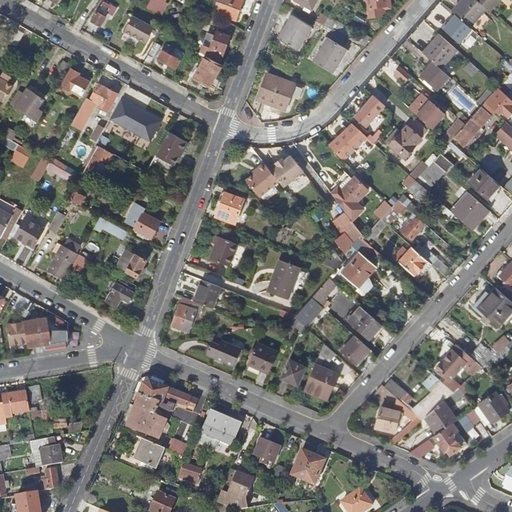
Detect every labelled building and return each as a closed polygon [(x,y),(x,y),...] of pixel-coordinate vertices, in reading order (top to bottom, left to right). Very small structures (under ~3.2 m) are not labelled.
[(164,2),(165,0),(149,0),(145,7),(160,16),(167,4),(164,2)] [(242,0),(219,0),(217,4),(220,5),(218,12),(225,15),(225,18),(234,22),(242,0)] [(295,0),(295,1),(312,10),(317,0),(295,0)] [(384,0),(367,0),(370,17),(381,16),(380,6),(386,6),(384,0)] [(486,8),(476,0),(461,0),(451,11),(455,15),(469,27),(486,8)] [(476,0),(486,8),(489,11),(499,0),(476,0)] [(108,9),(100,5),(92,22),(99,25),(108,9)] [(471,29),(469,27),(455,15),(447,23),(446,21),(440,27),(459,43),(471,29)] [(153,28),(132,16),(123,32),(144,44),(153,28)] [(279,40),(297,51),(311,27),(292,16),(284,30),(285,31),(279,40)] [(6,39),(11,42),(17,30),(12,27),(6,39)] [(23,33),(17,30),(11,42),(16,44),(23,33)] [(348,30),(345,36),(358,44),(362,37),(348,30)] [(204,56),(219,65),(223,53),(229,37),(216,32),(214,38),(209,37),(205,47),(202,55),(204,56)] [(433,62),(441,69),(457,51),(441,36),(435,43),(437,45),(427,57),(433,62)] [(314,62),(332,73),(341,59),(340,58),(345,49),(328,38),(314,62)] [(162,51),(157,59),(175,69),(180,60),(162,51)] [(209,86),(220,66),(219,65),(204,56),(193,78),(209,86)] [(58,71),(63,75),(69,65),(63,62),(58,71)] [(449,76),(441,69),(433,62),(420,77),(436,91),(449,76)] [(411,76),(400,67),(394,74),(405,83),(411,76)] [(79,74),(70,69),(60,86),(65,88),(62,93),(68,97),(71,92),(78,95),(86,81),(78,76),(79,74)] [(0,76),(0,98),(4,101),(12,86),(8,84),(11,78),(2,73),(0,76)] [(295,85),(266,74),(257,99),(268,104),(268,102),(286,108),(295,85)] [(89,99),(98,105),(97,107),(101,109),(100,113),(104,115),(116,95),(110,91),(111,89),(108,87),(107,90),(97,84),(89,99)] [(24,96),(18,93),(12,104),(39,120),(43,112),(39,109),(44,98),(28,89),(24,96)] [(477,101),(482,105),(484,102),(493,93),(488,89),(477,101)] [(511,103),(496,89),(493,93),(484,102),(494,111),(497,109),(506,117),(511,110),(511,103)] [(355,117),(366,127),(385,105),(374,96),(355,117)] [(161,121),(120,99),(108,120),(149,142),(161,121)] [(417,115),(431,128),(444,115),(430,101),(417,115)] [(494,111),(484,102),(482,105),(465,124),(454,137),(458,141),(458,142),(463,147),(490,116),(494,111)] [(465,124),(458,119),(454,124),(455,125),(446,135),(452,139),(454,137),(465,124)] [(511,149),(511,126),(506,122),(495,134),(511,149)] [(367,137),(353,124),(330,146),(343,160),(367,137)] [(421,139),(407,126),(390,145),(404,158),(421,139)] [(92,136),(98,139),(103,130),(97,128),(92,136)] [(7,129),(3,136),(12,141),(16,134),(7,129)] [(188,141),(170,130),(156,155),(172,164),(181,150),(183,151),(188,141)] [(98,182),(102,175),(94,170),(100,161),(108,165),(113,155),(98,146),(83,174),(98,182)] [(385,161),(389,155),(375,146),(371,152),(385,161)] [(32,157),(17,149),(11,161),(25,168),(32,157)] [(481,161),(468,150),(465,154),(477,165),(481,161)] [(433,161),(445,171),(447,173),(455,165),(440,152),(433,161)] [(278,166),(272,172),(278,179),(284,187),(304,171),(291,156),(285,161),(284,160),(277,165),(278,166)] [(68,167),(52,159),(50,163),(65,172),(68,167)] [(102,175),(108,165),(100,161),(94,170),(102,175)] [(415,181),(427,191),(445,171),(433,161),(415,181)] [(272,172),(264,162),(257,167),(259,169),(246,179),(258,195),(278,179),(272,172)] [(499,185),(481,169),(469,182),(488,198),(499,185)] [(367,191),(353,178),(342,190),(338,186),(331,193),(346,213),(352,221),(364,209),(356,202),(367,191)] [(415,181),(408,189),(427,206),(435,198),(427,191),(415,181)] [(148,207),(154,196),(144,191),(138,202),(148,207)] [(76,204),(79,206),(84,196),(77,193),(73,202),(76,204)] [(216,216),(235,223),(243,199),(224,193),(216,216)] [(453,214),(472,230),(489,211),(470,194),(453,214)] [(398,200),(417,217),(426,224),(430,220),(402,196),(398,200)] [(2,198),(0,200),(0,208),(12,215),(17,207),(2,198)] [(381,217),(393,206),(386,199),(375,211),(381,217)] [(0,235),(2,236),(13,216),(12,215),(0,208),(0,235)] [(66,216),(58,212),(49,230),(56,234),(66,216)] [(151,238),(159,222),(143,213),(134,229),(151,238)] [(357,247),(365,238),(360,232),(352,221),(346,213),(338,218),(353,237),(351,240),(357,247)] [(100,217),(96,225),(124,239),(128,230),(100,217)] [(426,224),(417,217),(402,233),(411,241),(426,224)] [(31,224),(20,218),(19,219),(10,235),(34,248),(44,229),(32,223),(31,224)] [(381,220),(368,234),(374,239),(386,225),(381,220)] [(71,263),(74,265),(79,256),(79,255),(77,254),(81,247),(68,240),(65,247),(58,243),(53,252),(57,255),(47,272),(62,280),(71,263)] [(217,262),(235,269),(244,247),(227,241),(223,253),(221,252),(217,262)] [(412,247),(408,252),(404,248),(394,258),(414,275),(427,260),(412,247)] [(366,278),(376,267),(359,252),(341,274),(358,288),(355,291),(358,293),(359,294),(362,295),(364,294),(370,286),(369,280),(366,278)] [(137,258),(128,254),(121,271),(140,279),(146,262),(145,261),(146,259),(138,256),(137,258)] [(86,260),(79,256),(74,265),(72,268),(79,272),(86,260)] [(89,261),(86,260),(79,272),(82,273),(89,261)] [(299,267),(280,260),(268,293),(287,300),(299,267)] [(511,286),(511,261),(499,277),(511,287),(511,286)] [(337,285),(330,278),(321,288),(328,295),(337,285)] [(228,289),(208,282),(200,304),(220,311),(228,289)] [(128,302),(133,293),(116,283),(105,301),(115,306),(121,297),(128,302)] [(312,298),(318,303),(320,304),(328,295),(321,288),(312,298)] [(511,302),(495,288),(489,295),(485,292),(474,304),(499,326),(511,310),(511,302)] [(182,297),(180,304),(191,308),(194,301),(182,297)] [(318,303),(312,298),(305,306),(311,311),(318,303)] [(180,304),(171,326),(188,332),(196,310),(191,308),(180,304)] [(311,311),(305,306),(295,317),(307,327),(317,316),(311,311)] [(385,328),(361,306),(348,321),(371,342),(385,328)] [(47,352),(68,348),(67,330),(47,318),(6,325),(10,346),(28,343),(29,347),(46,344),(47,352)] [(370,349),(355,336),(342,351),(357,364),(370,349)] [(206,354),(233,367),(241,349),(221,340),(219,345),(211,342),(206,354)] [(324,343),(320,352),(329,360),(335,353),(324,343)] [(256,346),(248,364),(269,373),(277,355),(256,346)] [(447,379),(443,383),(453,392),(458,388),(460,386),(451,379),(465,361),(471,366),(475,362),(470,358),(457,346),(453,351),(455,353),(450,358),(449,356),(442,364),(441,364),(436,370),(447,379)] [(475,362),(482,367),(486,364),(493,357),(480,346),(470,358),(475,362)] [(281,378),(297,385),(306,367),(289,360),(284,371),(281,378)] [(315,364),(304,390),(321,397),(327,383),(333,385),(338,375),(315,364)] [(433,372),(423,382),(431,390),(441,380),(433,372)] [(386,385),(406,403),(413,396),(393,377),(386,385)] [(129,428),(144,433),(159,439),(167,420),(156,416),(154,414),(167,413),(174,410),(176,406),(193,412),(198,400),(153,382),(148,387),(129,428)] [(422,420),(424,418),(442,403),(451,394),(453,392),(443,383),(412,411),(422,420)] [(38,385),(29,387),(32,403),(41,401),(38,385)] [(458,388),(453,392),(451,394),(456,400),(463,395),(458,388)] [(491,424),(509,411),(496,393),(478,405),(491,424)] [(27,394),(9,397),(10,405),(4,406),(7,421),(12,420),(12,416),(31,412),(27,394)] [(412,411),(397,398),(394,410),(381,407),(376,429),(395,433),(399,417),(404,418),(405,411),(414,421),(406,427),(409,431),(422,420),(412,411)] [(424,418),(436,435),(450,424),(454,422),(442,403),(424,418)] [(218,442),(231,447),(241,424),(211,411),(201,434),(218,442)] [(51,412),(32,415),(34,425),(47,422),(48,430),(69,427),(68,418),(53,421),(51,412)] [(72,426),(69,435),(83,432),(86,424),(72,426)] [(436,435),(433,437),(445,453),(447,451),(450,455),(461,447),(452,435),(456,432),(450,424),(436,435)] [(201,434),(198,440),(215,448),(218,442),(201,434)] [(139,437),(132,454),(130,458),(156,469),(165,449),(143,439),(139,437)] [(41,452),(43,466),(63,463),(60,444),(51,446),(50,438),(35,440),(31,441),(33,453),(35,452),(41,452)] [(173,439),(169,450),(185,457),(189,446),(173,439)] [(283,450),(261,441),(256,453),(278,462),(283,450)] [(428,441),(409,453),(417,456),(432,447),(428,441)] [(11,451),(10,445),(0,446),(0,456),(1,461),(7,460),(6,452),(11,451)] [(303,480),(314,455),(302,450),(292,475),(303,480)] [(314,455),(303,480),(315,484),(325,460),(314,455)] [(182,479),(201,480),(202,464),(182,463),(182,479)] [(288,469),(279,466),(273,480),(282,483),(288,469)] [(502,484),(503,488),(511,491),(511,466),(509,468),(502,484)] [(25,489),(26,494),(39,492),(60,488),(57,468),(46,470),(48,480),(43,480),(44,487),(35,489),(35,486),(25,489)] [(231,469),(216,503),(240,509),(249,508),(247,498),(254,478),(231,469)] [(167,488),(164,494),(175,499),(178,492),(167,488)] [(349,511),(361,511),(372,505),(361,489),(342,502),(349,511)] [(18,495),(20,511),(42,511),(39,492),(26,494),(18,495)] [(158,492),(150,511),(153,511),(169,511),(175,499),(164,494),(158,492)] [(204,505),(207,500),(194,494),(192,499),(204,505)] [(18,511),(16,496),(0,498),(0,507),(3,507),(4,510),(0,510),(0,511),(18,511)] [(208,511),(213,508),(207,500),(204,505),(202,507),(205,511),(208,511)]
